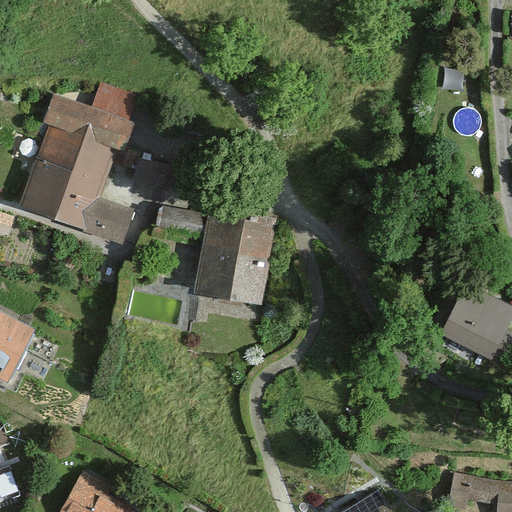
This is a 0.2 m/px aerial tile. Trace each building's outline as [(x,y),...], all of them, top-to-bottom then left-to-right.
[(42,128),(11,203),(113,244),(127,211),(92,197),(110,151),(117,154),(130,124),(124,121),(133,98),(95,83),(84,109),(44,94),(32,124),(42,128)] [(154,207),(150,227),(197,236),(186,293),(250,305),(267,218),(202,205),(200,216),(154,207)] [(455,285),(430,332),(480,359),(505,312),(455,285)] [(0,316),(0,381),(26,330),(0,316)] [(138,511),(72,478),(54,511),(138,511)] [(511,511),(511,483),(476,480),(473,511),(511,511)] [(334,511),(384,511),(373,491),(334,511)]
